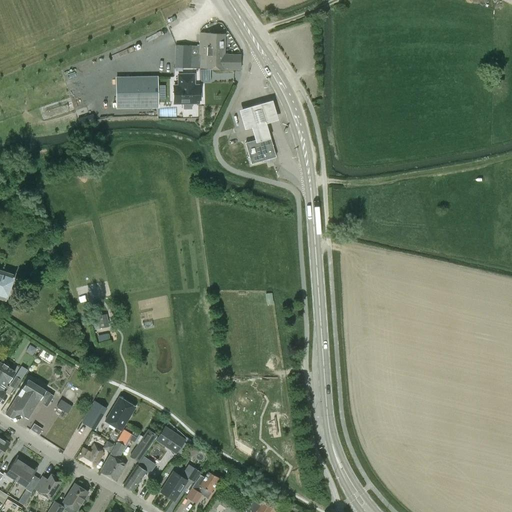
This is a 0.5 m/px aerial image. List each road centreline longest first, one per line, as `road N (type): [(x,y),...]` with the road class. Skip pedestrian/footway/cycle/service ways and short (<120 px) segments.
road 1 (secondary): [(368,511),(340,470),(323,419),(303,131),(293,101),(228,0)]
road 2 (residential): [(0,419),(108,484)]
